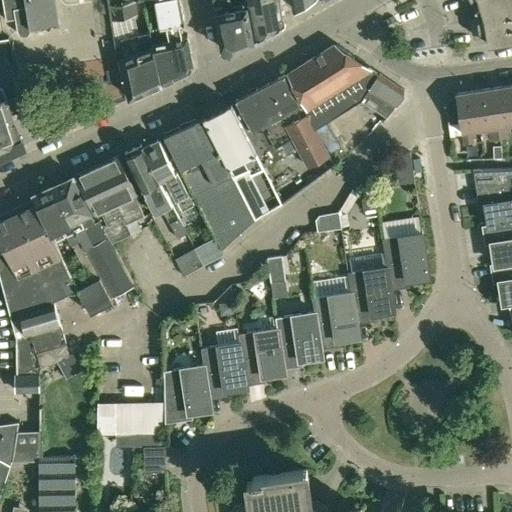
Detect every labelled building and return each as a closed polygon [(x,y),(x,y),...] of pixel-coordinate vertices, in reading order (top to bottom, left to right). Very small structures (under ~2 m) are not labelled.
[(2,0),(3,4),(6,20),(15,19),(16,31),(17,31),(19,34),(22,36),(26,35),(29,33),(30,28),(58,24),(54,0),(2,0)] [(155,0),(159,19),(164,18),(164,20),(178,17),(178,20),(183,19),(179,0),(155,0)] [(211,0),(214,13),(221,50),(227,53),(252,42),(243,0),(238,0),(239,0),(238,0),(211,0)] [(277,0),(243,0),(252,42),(283,27),(277,0)] [(289,0),(291,9),(302,2),(305,4),(312,0),(289,0)] [(511,0),(463,0),(465,4),(474,0),(476,0),(482,18),(470,20),(472,35),(485,33),(487,44),(511,40),(511,0)] [(114,19),(136,16),(133,2),(112,6),(114,19)] [(184,23),(183,19),(178,20),(178,17),(164,20),(164,18),(159,19),(160,27),(166,26),(176,75),(189,70),(192,63),(186,36),(181,37),(179,24),(184,23)] [(149,29),(150,31),(161,82),(176,75),(166,26),(160,27),(149,29)] [(121,59),(129,97),(161,82),(150,31),(124,40),(127,56),(121,59)] [(299,97),(298,98),(314,128),(360,99),(386,117),(393,108),(404,96),(404,90),(353,55),(335,43),(286,73),(299,97)] [(236,101),(241,109),(264,153),(268,152),(273,162),(298,149),(308,167),(329,155),(314,128),(298,98),(296,99),(284,75),(236,101)] [(508,126),(511,125),(511,99),(510,84),(491,87),(500,138),(509,137),(508,126)] [(0,155),(23,145),(2,86),(0,86),(0,155)] [(491,140),(500,138),(491,87),(473,90),(480,130),(488,129),(490,140),(491,140)] [(473,131),(480,130),(473,90),(455,93),(463,144),(474,142),(473,131)] [(264,153),(241,109),(235,111),(231,103),(204,117),(234,177),(248,169),(251,173),(263,167),(263,166),(273,162),(268,152),(264,153)] [(203,117),(164,135),(221,249),(256,221),(203,117)] [(158,141),(142,149),(159,181),(160,181),(165,178),(176,198),(177,199),(183,210),(193,204),(188,194),(176,172),(174,173),(158,141)] [(493,155),(502,155),(501,143),(493,143),(493,155)] [(125,154),(135,174),(146,195),(145,195),(155,214),(163,210),(177,239),(187,234),(160,181),(159,181),(142,149),(141,146),(125,154)] [(414,181),(410,151),(394,153),(398,184),(414,181)] [(117,155),(97,164),(122,220),(114,224),(108,226),(102,229),(110,246),(129,238),(124,227),(143,218),(133,196),(135,195),(117,155)] [(108,226),(114,224),(122,220),(97,164),(77,174),(94,212),(100,210),(108,226)] [(487,200),(490,221),(511,218),(511,165),(476,166),(481,197),(489,196),(490,200),(487,200)] [(38,371),(58,360),(69,354),(54,301),(76,290),(78,291),(90,315),(93,313),(113,303),(111,299),(133,287),(110,246),(102,229),(98,221),(95,222),(90,213),(82,195),(73,176),(33,194),(37,202),(0,218),(0,278),(15,336),(16,372),(17,372),(38,371)] [(374,183),(359,185),(362,209),(378,207),(374,183)] [(340,228),(338,212),(319,215),(315,219),(318,231),(340,228)] [(511,218),(490,221),(485,222),(486,236),(494,235),(495,240),(493,240),(496,262),(511,259),(511,218)] [(406,277),(428,274),(422,231),(381,237),(386,264),(387,264),(391,285),(403,283),(402,276),(406,275),(406,277)] [(267,258),(270,282),(285,280),(282,256),(267,258)] [(503,301),(511,300),(511,298),(511,259),(496,262),(493,262),(495,275),(502,273),(503,278),(500,278),(503,301)] [(347,270),(350,290),(351,289),(356,319),(368,317),(367,310),(371,309),(371,312),(394,309),(391,285),(387,264),(386,264),(347,270)] [(311,296),(313,310),(319,345),(330,344),(329,336),(334,336),(335,338),(358,334),(356,319),(351,289),(350,290),(311,296)] [(274,316),(276,326),(277,326),(282,364),(294,362),(293,356),(298,355),(298,358),(320,354),(319,345),(313,310),(274,316)] [(237,332),(239,340),(244,381),(246,381),(257,379),(256,372),(261,371),(262,373),(283,370),(282,364),(277,326),(276,326),(237,332)] [(244,381),(239,340),(201,346),(203,363),(204,363),(208,395),(209,395),(220,393),(219,386),(224,385),(224,388),(246,385),(246,381),(244,381)] [(95,362),(90,343),(69,354),(58,360),(66,377),(95,362)] [(211,407),(209,395),(208,395),(204,363),(203,363),(163,369),(164,404),(165,418),(184,415),(183,409),(187,408),(188,411),(211,407)] [(40,375),(17,375),(16,375),(16,390),(39,390),(40,375)] [(165,434),(165,418),(164,404),(98,405),(97,434),(165,434)] [(0,490),(8,466),(13,456),(16,430),(18,420),(0,422),(0,490)] [(13,456),(11,460),(39,460),(39,457),(39,429),(17,430),(13,456)] [(166,469),(165,446),(165,444),(143,444),(144,470),(166,469)] [(74,511),(75,457),(39,457),(39,460),(38,511),(74,511)] [(246,480),(249,501),(237,503),(233,505),(232,508),(231,511),(361,511),(361,509),(341,511),(325,511),(325,509),(317,503),(311,504),(306,469),(252,476),(253,478),(246,480)]
